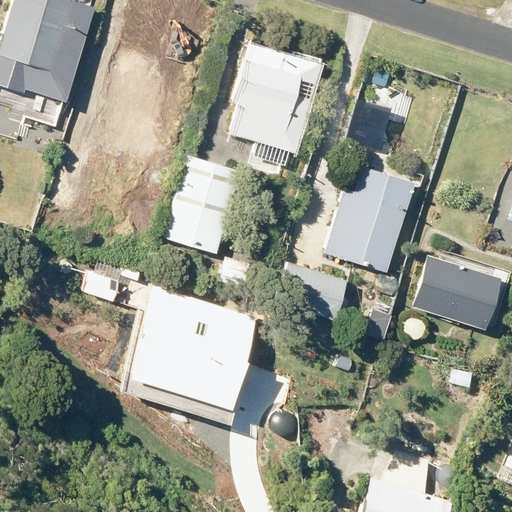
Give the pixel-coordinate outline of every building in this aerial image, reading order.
[(8,0),(0,30),(0,49),(30,58),(26,70),(62,81),(79,22),(74,20),(79,0),(8,0)] [(230,97),(236,99),(227,130),(292,148),(319,56),(292,48),(291,51),(247,38),(230,97)] [(121,39),(111,70),(122,73),(106,122),(122,127),(115,148),(157,162),(183,80),(155,71),(161,52),(121,39)] [(395,106),(352,97),(340,150),(383,160),(395,106)] [(49,196),(74,203),(90,147),(65,140),(49,196)] [(185,150),(161,231),(216,247),(239,166),(185,150)] [(323,247),(384,266),(402,207),(407,209),(412,194),(407,192),(412,178),(360,162),(352,186),(342,183),(323,247)] [(153,166),(150,181),(162,184),(166,169),(153,166)] [(425,250),(410,301),(483,322),(498,271),(425,250)] [(248,260),(223,252),(215,278),(241,285),(248,260)] [(286,259),(275,297),(334,313),(344,275),(286,259)] [(117,276),(81,268),(76,292),(112,300),(117,276)] [(426,315),(400,309),(395,336),(421,341),(426,315)] [(371,315),(366,327),(379,333),(384,321),(371,315)] [(194,372),(165,358),(158,373),(187,387),(194,372)] [(450,364),(448,377),(468,381),(471,368),(450,364)] [(369,474),(358,511),(445,511),(449,497),(423,488),(425,457),(392,447),(379,476),(369,474)]
